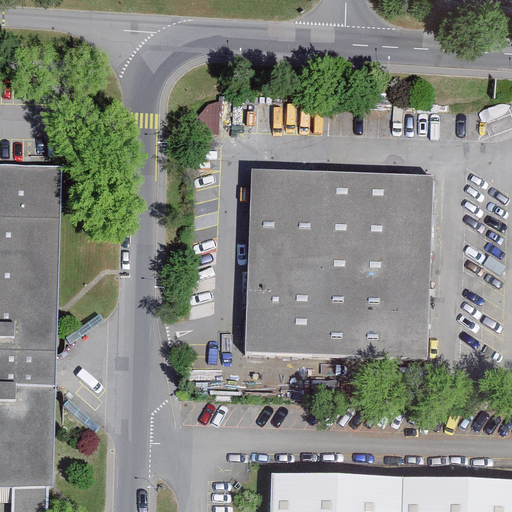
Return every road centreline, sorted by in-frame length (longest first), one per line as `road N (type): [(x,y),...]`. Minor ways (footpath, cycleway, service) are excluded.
road 1 (unknown): [(511,158),(247,155),(233,171),(228,384)]
road 2 (residential): [(136,511),(151,29)]
road 3 (unclassified): [(347,44),(151,29)]
road 4 (unclassified): [(511,59),(347,44)]
road 5 (unclassified): [(151,29),(0,18)]
